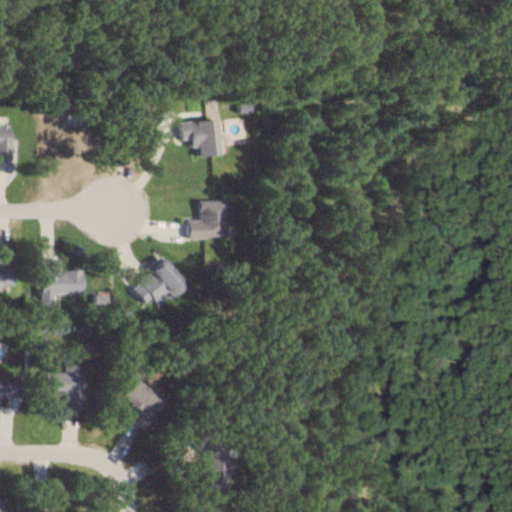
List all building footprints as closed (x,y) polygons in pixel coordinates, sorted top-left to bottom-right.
[(193,155),(214,155),(213,120),(176,121),(176,139),(185,139),(185,147),(193,147),(193,155)] [(219,237),(219,199),(193,199),(193,219),(181,219),(181,237),(219,237)] [(52,302),(52,292),(74,292),(74,268),(54,268),(54,258),(33,258),(33,302),(52,302)] [(166,296),(179,287),(158,258),(123,283),(142,308),(163,292),(166,296)] [(76,362),(58,362),(58,370),(38,370),(38,394),(57,394),(57,407),(76,407),(76,362)] [(0,373),(0,395),(12,396),(12,374),(0,373)] [(114,397),(131,406),(124,418),(140,426),(158,393),(125,376),(114,397)] [(222,445),(201,446),(200,434),(187,434),(188,453),(197,452),(198,491),(223,490),(222,445)]
